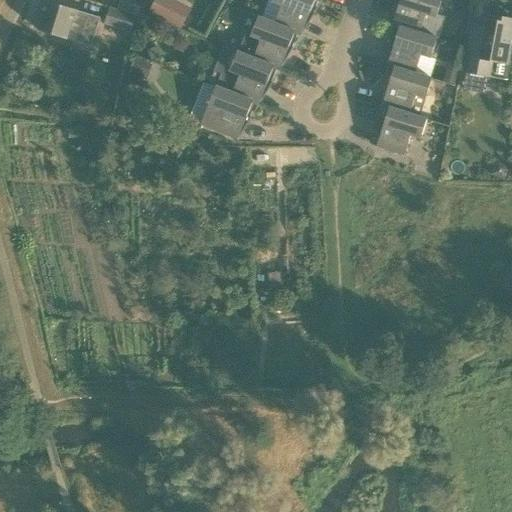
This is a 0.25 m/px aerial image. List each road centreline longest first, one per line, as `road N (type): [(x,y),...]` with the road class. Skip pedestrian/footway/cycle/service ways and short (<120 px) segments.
road 1 (track): [(370,382),(353,372),(345,354),(330,130)]
road 2 (track): [(511,338),(418,380),(370,382)]
